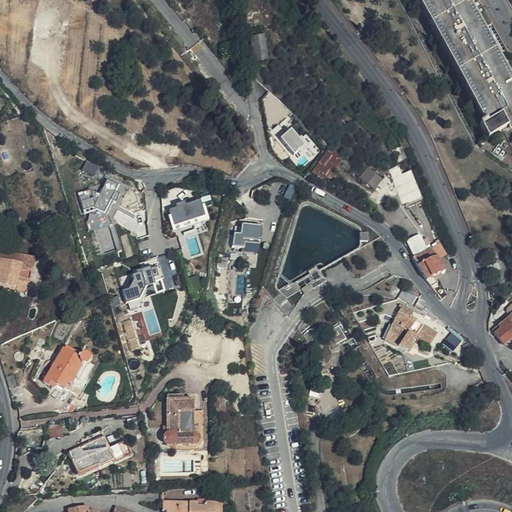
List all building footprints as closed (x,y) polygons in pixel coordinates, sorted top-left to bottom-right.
[(489,136),(507,127),(509,131),(511,129),(511,80),(469,6),(475,2),(473,0),(418,0),(487,119),(481,122),(489,136)] [(267,57),(263,32),(250,35),(253,59),(267,57)] [(260,105),(265,125),(270,124),(274,120),(270,103),(260,105)] [(274,120),(270,124),(273,128),(278,124),(274,120)] [(511,129),(509,131),(507,127),(489,136),(477,144),(511,169),(511,129)] [(406,157),(401,145),(390,150),(395,161),(406,157)] [(329,146),(326,150),(312,170),(323,180),(340,182),(343,175),(333,171),(333,170),(335,170),(339,164),(338,163),(342,156),(329,146)] [(87,161),(83,169),(96,177),(101,169),(87,161)] [(421,196),(410,170),(402,173),(398,164),(387,169),(403,203),(421,196)] [(382,179),(367,168),(358,177),(374,189),(382,179)] [(130,206),(122,179),(104,184),(105,187),(80,194),(90,230),(111,224),(107,212),(130,206)] [(187,205),(186,202),(177,204),(178,207),(170,209),(172,214),(169,215),(174,231),(210,220),(205,204),(202,205),(201,201),(187,205)] [(242,224),(242,233),(235,232),(234,248),(261,248),(262,224),(242,224)] [(414,256),(412,257),(426,279),(442,272),(428,244),(423,246),(417,235),(406,241),(414,256)] [(28,283),(33,260),(0,252),(0,284),(15,288),(17,281),(28,283)] [(130,301),(133,310),(143,307),(141,302),(149,285),(156,283),(156,282),(165,279),(161,266),(152,269),(151,267),(138,271),(139,273),(134,275),(135,279),(130,288),(124,290),(128,301),(130,301)] [(306,286),(300,289),(303,294),(309,291),(306,286)] [(492,330),(501,342),(503,344),(511,337),(511,303),(506,308),(509,313),(500,320),(502,322),(492,330)] [(435,334),(409,316),(411,313),(401,307),(381,335),(404,352),(416,335),(428,344),(435,334)] [(455,330),(442,343),(452,352),(464,340),(455,330)] [(78,355),(64,346),(62,348),(77,357),(77,356),(78,355)] [(78,354),(78,355),(77,356),(77,357),(62,348),(61,348),(41,383),(51,389),(54,384),(62,389),(66,382),(69,383),(72,378),(76,380),(80,373),(86,376),(92,366),(87,363),(87,362),(88,361),(88,360),(88,359),(88,358),(88,357),(88,356),(87,355),(86,354),(85,354),(84,353),(83,353),(82,353),(81,353),(80,353),(79,354),(78,354)] [(13,371),(4,374),(8,386),(17,383),(13,371)] [(200,443),(199,411),(193,411),(193,399),(184,399),(184,396),(166,396),(167,416),(167,435),(165,437),(163,439),(163,442),(165,445),(166,446),(169,447),(171,446),(173,445),(175,443),(176,444),(200,443)] [(48,429),(44,442),(60,441),(60,439),(59,429),(58,428),(48,429)] [(96,468),(112,461),(107,448),(106,445),(100,430),(80,439),(82,446),(68,452),(77,474),(95,466),(96,468)] [(107,448),(112,461),(113,462),(130,455),(124,441),(107,448)] [(223,511),(224,503),(164,501),(164,511),(169,511),(168,511),(223,511)]
